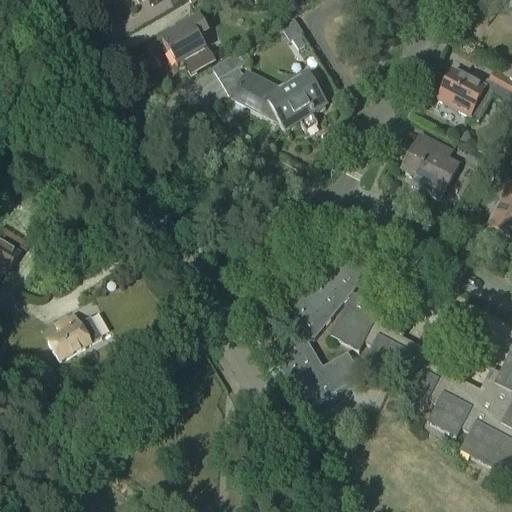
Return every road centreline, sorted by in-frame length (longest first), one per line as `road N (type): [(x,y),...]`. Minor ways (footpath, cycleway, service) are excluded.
road 1 (residential): [(335,205),(166,119),(140,114),(102,127)]
road 2 (residential): [(328,511),(213,317)]
road 3 (residential): [(213,317),(102,127)]
road 4 (residential): [(335,205),(511,296)]
road 5 (residential): [(213,317),(278,275),(335,205)]
road 6 (residential): [(376,126),(311,23),(348,0)]
road 7 (residential): [(102,127),(27,0)]
road 8 (residential): [(376,126),(437,7)]
